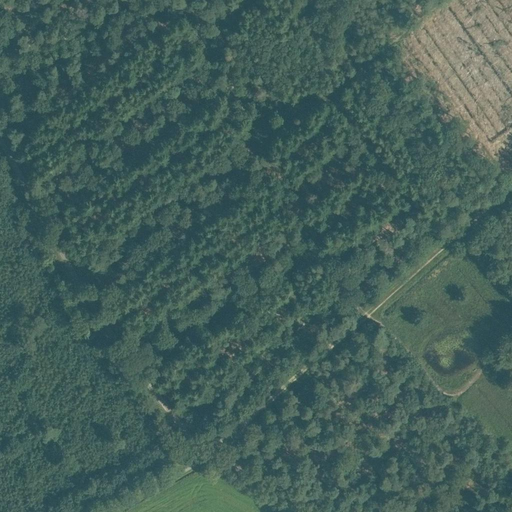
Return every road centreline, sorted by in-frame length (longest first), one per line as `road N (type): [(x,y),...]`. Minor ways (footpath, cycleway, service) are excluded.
road 1 (track): [(206,448),(108,328),(0,131)]
road 2 (track): [(206,448),(96,511)]
